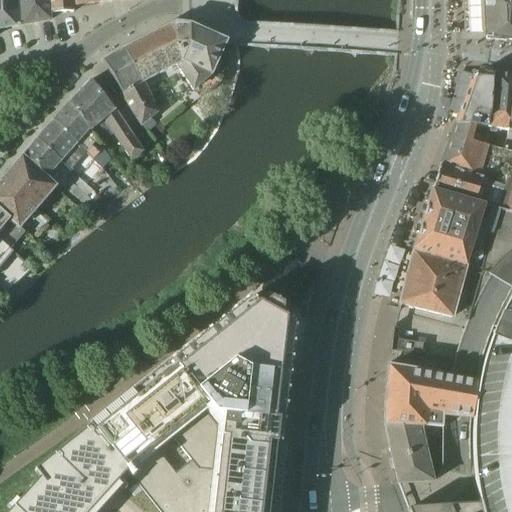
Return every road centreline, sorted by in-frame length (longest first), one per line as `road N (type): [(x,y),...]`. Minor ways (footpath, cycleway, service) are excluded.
road 1 (secondary): [(422,0),(412,84),(335,298),(309,511)]
road 2 (residential): [(79,54),(166,4),(213,0)]
